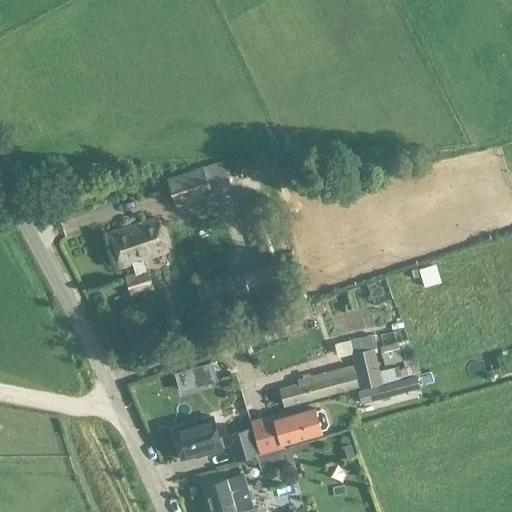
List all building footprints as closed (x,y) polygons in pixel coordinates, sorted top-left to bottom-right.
[(174,208),(208,197),(209,196),(208,193),(227,187),(219,164),(165,182),(174,208)] [(132,226),(132,225),(109,233),(120,267),(133,263),(137,274),(126,278),(132,295),(153,288),(147,271),(146,271),(142,260),(143,260),(143,259),(158,253),(158,255),(161,254),(161,252),(168,250),(157,218),(132,226)] [(264,265),(283,259),(271,223),(252,229),(264,265)] [(434,261),(417,267),(424,285),(440,278),(434,261)] [(252,303),(247,287),(241,269),(197,284),(208,317),(252,303)] [(298,308),(301,320),(315,315),(325,312),(321,301),(311,304),(298,308)] [(352,351),(362,390),(383,384),(380,371),(373,346),(376,345),(373,332),(349,338),(353,351),(352,351)] [(335,353),(350,352),(349,339),(334,339),(335,353)] [(381,348),(385,366),(403,361),(398,343),(381,348)] [(182,391),(216,381),(212,364),(177,374),(182,391)] [(359,387),(354,367),(354,366),(299,380),(300,384),(280,389),(285,406),(359,387)] [(380,371),(383,384),(401,380),(398,367),(380,371)] [(417,376),(379,387),(382,399),(421,388),(417,376)] [(315,410),(289,417),(287,413),(252,422),(254,429),(261,454),(284,447),(283,445),(322,434),(321,432),(327,430),(330,425),(327,413),(322,410),(316,412),(315,410)] [(173,431),(182,460),(207,453),(207,455),(223,450),(213,417),(188,425),(188,426),(173,431)] [(254,429),(250,430),(229,436),(236,461),(261,454),(254,429)] [(203,487),(209,511),(254,511),(254,510),(244,475),(228,480),(203,487)]
